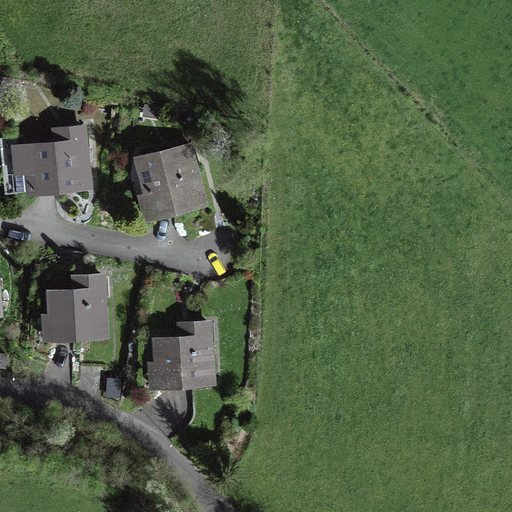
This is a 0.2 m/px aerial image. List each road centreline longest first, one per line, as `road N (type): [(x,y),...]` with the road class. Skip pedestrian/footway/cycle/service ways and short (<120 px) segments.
road 1 (unclassified): [(0,390),(118,419),(182,465),(216,511)]
road 2 (residential): [(0,226),(216,266)]
